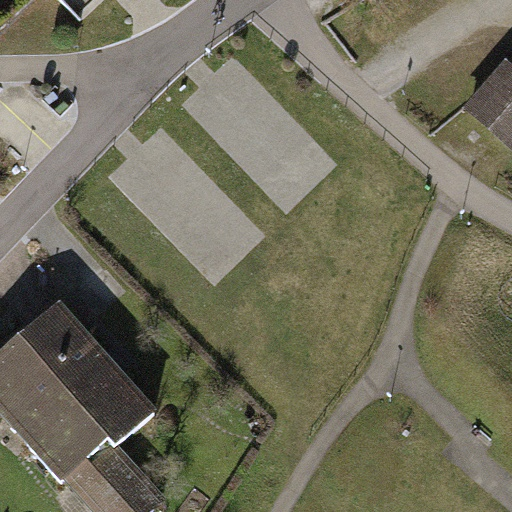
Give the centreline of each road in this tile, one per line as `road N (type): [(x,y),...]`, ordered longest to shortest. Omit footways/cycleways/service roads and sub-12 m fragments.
road 1 (residential): [(237,0),(0,239)]
road 2 (residential): [(265,0),(355,93),(458,182),(511,216)]
